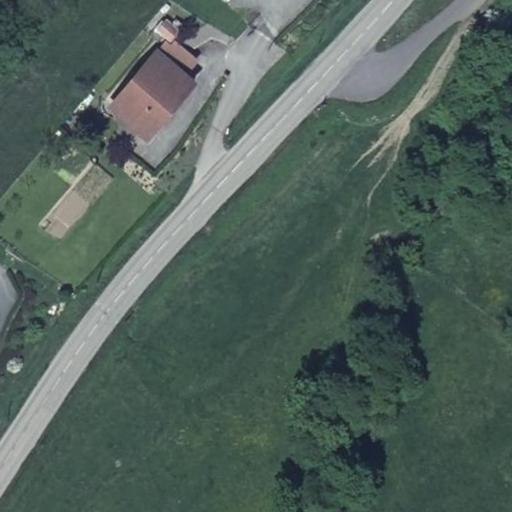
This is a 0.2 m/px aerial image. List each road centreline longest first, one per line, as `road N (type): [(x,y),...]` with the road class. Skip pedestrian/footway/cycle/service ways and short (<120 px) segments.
road 1 (secondary): [(322,76),(107,311),(0,470)]
road 2 (unclassified): [(472,0),(400,57),(322,76)]
